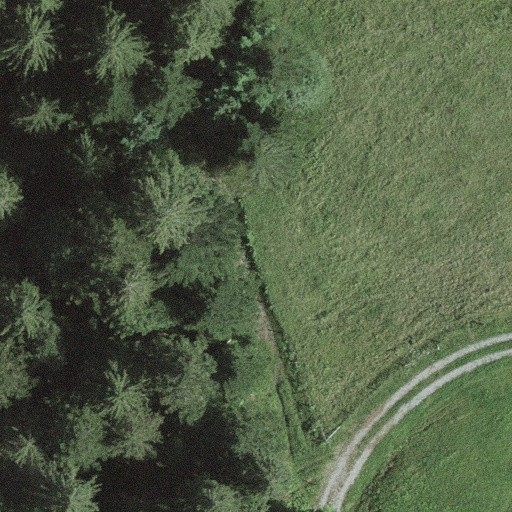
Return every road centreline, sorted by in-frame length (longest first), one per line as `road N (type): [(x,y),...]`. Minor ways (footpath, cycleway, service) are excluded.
road 1 (track): [(318,511),(217,188),(212,135),(224,55),(222,0)]
road 2 (track): [(323,511),(395,409),(429,380),(511,343)]
